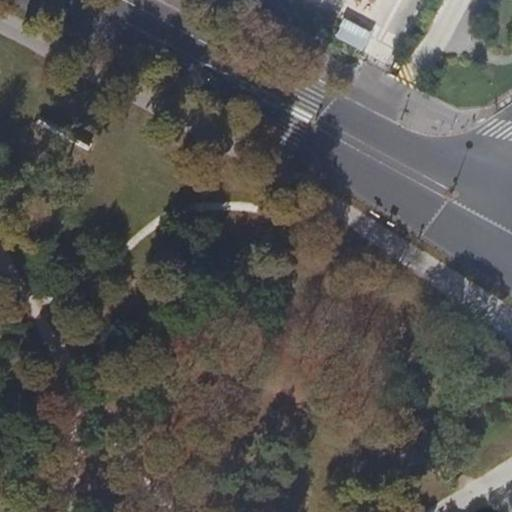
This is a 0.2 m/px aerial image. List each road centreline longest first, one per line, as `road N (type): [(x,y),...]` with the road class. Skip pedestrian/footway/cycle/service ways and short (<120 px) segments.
road 1 (trunk): [(511,201),(0,488)]
road 2 (secondary): [(41,0),(318,146),(465,238)]
road 3 (trunk): [(132,511),(511,300)]
road 4 (secondary): [(497,175),(375,129),(122,0)]
